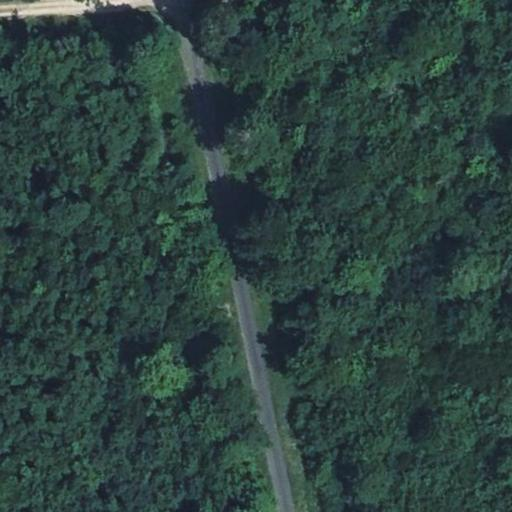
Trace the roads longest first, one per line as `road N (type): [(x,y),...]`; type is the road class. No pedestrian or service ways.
road 1 (unclassified): [(185,0),(291,511)]
road 2 (track): [(186,7),(0,9)]
